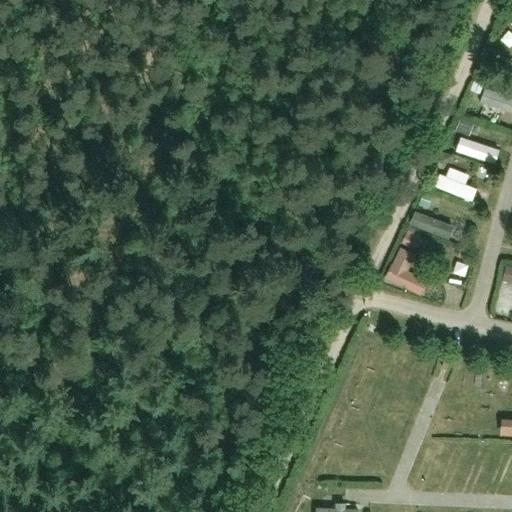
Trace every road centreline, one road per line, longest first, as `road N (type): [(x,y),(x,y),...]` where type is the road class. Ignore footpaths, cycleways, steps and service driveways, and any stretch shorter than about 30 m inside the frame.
road 1 (track): [(490,0),(261,511)]
road 2 (track): [(213,0),(39,511)]
road 3 (track): [(511,501),(328,497)]
road 4 (track): [(360,294),(511,331)]
road 5 (track): [(473,323),(511,182)]
road 6 (track): [(391,498),(435,384)]
